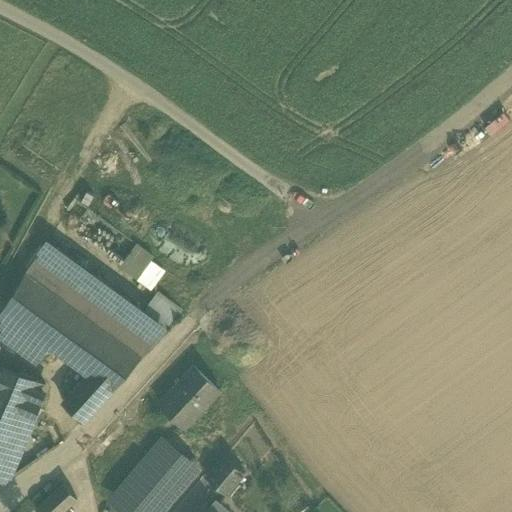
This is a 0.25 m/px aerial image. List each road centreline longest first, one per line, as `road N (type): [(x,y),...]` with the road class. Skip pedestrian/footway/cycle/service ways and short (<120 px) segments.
road 1 (residential): [(0,504),(74,449),(190,322),(319,214)]
road 2 (track): [(319,214),(85,52),(0,10)]
road 3 (track): [(131,84),(76,159),(54,206),(62,232),(129,281)]
road 4 (unclassified): [(319,214),(423,149),(511,77)]
